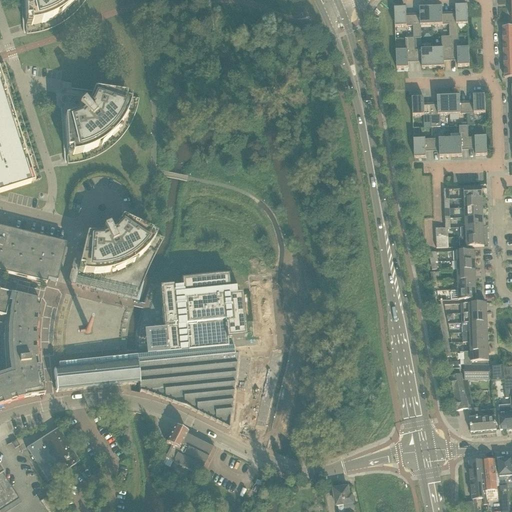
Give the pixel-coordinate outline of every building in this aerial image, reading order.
[(23,0),(26,35),(29,34),(34,34),(36,33),(39,33),(41,32),(44,31),(46,31),(49,30),(51,29),(54,28),(56,26),(61,24),(63,23),(67,20),(69,18),(71,16),(73,15),(75,13),(77,11),(79,9),(81,7),(82,5),(84,3),(85,1),(85,0),(23,0)] [(458,25),(468,25),(467,7),(455,7),(455,15),(449,15),(449,25),(450,25),(450,37),(458,37),(458,25)] [(420,17),(413,17),(413,27),(413,39),(421,39),(421,27),(431,26),(430,8),(419,9),(420,17)] [(449,25),(449,15),(442,16),(442,8),(430,8),(431,26),(449,25)] [(413,27),(413,17),(406,17),(406,9),(394,10),(394,17),(393,17),(393,21),(395,20),(395,28),(413,27)] [(502,27),(503,41),(511,40),(511,27),(502,27)] [(442,50),(432,50),(433,68),(444,68),(444,60),(451,59),(450,37),(442,38),(442,50)] [(450,37),(451,59),(457,59),(458,67),(469,67),(468,49),(459,49),(458,37),(450,37)] [(406,51),(396,52),(396,59),(395,59),(395,63),(396,62),(396,70),(408,69),(408,61),(415,61),(414,51),(413,39),(405,39),(406,51)] [(511,40),(503,41),(503,53),(511,52),(511,40)] [(433,68),(432,50),(414,51),(415,61),(421,61),(422,69),(433,68)] [(511,52),(503,53),(504,66),(511,65),(511,52)] [(4,64),(0,64),(0,193),(30,184),(41,180),(4,64)] [(93,92),(90,99),(88,106),(86,108),(83,105),(78,109),(81,113),(78,115),(74,117),(73,116),(64,119),(67,164),(72,164),(75,164),(78,163),(80,163),(83,162),(85,161),(88,160),(93,159),(95,158),(100,155),(102,154),(104,152),(106,151),(109,149),(111,148),(113,146),(115,144),(117,143),(118,141),(120,139),(122,137),(124,135),(125,133),(127,131),(128,128),(129,126),(131,124),(132,121),(133,119),(134,117),(135,114),(136,112),(136,109),(137,107),(138,104),(138,101),(139,99),(93,92)] [(475,114),(485,114),(484,96),(473,96),(473,104),(466,105),(467,115),(475,114)] [(437,106),(430,106),(431,116),(430,116),(431,128),(439,128),(439,116),(449,115),(448,97),(437,98),(437,106)] [(459,97),(448,97),(449,115),(467,115),(466,105),(460,105),(459,97)] [(431,116),(430,106),(424,106),(423,98),(412,99),(412,106),(411,106),(411,110),(412,110),(412,117),(430,116),(431,116)] [(460,139),(450,139),(451,157),(462,157),(461,149),(468,149),(468,139),(468,127),(460,127),(460,139)] [(468,139),(468,149),(475,148),(475,156),(487,156),(486,138),(468,139)] [(450,139),(432,140),(432,150),(439,150),(439,158),(451,157),(450,139)] [(432,140),(413,141),(414,148),(412,148),(413,152),(414,152),(414,159),(426,158),(425,150),(432,150),(432,140)] [(464,199),(482,199),(482,189),(464,189),(464,199)] [(482,199),(464,199),(464,209),(482,208),(482,199)] [(483,218),(482,208),(464,209),(465,219),(483,218)] [(483,227),(483,218),(465,219),(465,228),(483,227)] [(76,247),(67,284),(75,286),(75,285),(124,297),(125,298),(128,299),(128,298),(136,300),(140,289),(144,279),(148,269),(153,259),(158,249),(163,239),(122,219),(112,231),(113,232),(110,233),(108,229),(102,231),(104,236),(101,237),(96,237),(96,236),(86,236),(83,249),(76,247)] [(483,227),(465,228),(460,228),(461,238),(484,237),(483,227)] [(56,282),(57,282),(66,245),(46,240),(46,239),(45,239),(45,240),(26,235),(26,234),(25,234),(25,235),(6,230),(7,229),(5,229),(4,233),(0,231),(0,273),(46,285),(47,280),(56,282)] [(447,229),(445,229),(435,229),(436,239),(448,239),(447,229)] [(484,237),(461,238),(459,238),(459,248),(484,247),(484,237)] [(448,239),(436,239),(436,249),(448,248),(448,239)] [(474,251),(456,252),(453,252),(454,262),(457,262),(474,261),(474,251)] [(430,263),(438,262),(436,253),(429,253),(430,263)] [(474,261),(457,262),(457,272),(475,271),(474,261)] [(475,271),(457,272),(457,281),(475,280),(475,271)] [(58,370),(128,364),(234,353),(232,339),(246,338),(241,294),(235,295),(235,289),(229,290),(227,277),(180,281),(181,288),(173,289),(173,288),(160,289),(166,348),(154,349),(155,355),(58,365),(58,370)] [(475,280),(457,281),(458,291),(476,290),(475,280)] [(476,300),(476,290),(458,291),(458,301),(476,300)] [(9,294),(0,291),(0,324),(2,325),(10,295),(9,295),(9,294)] [(0,405),(2,405),(16,401),(29,397),(44,395),(41,366),(35,367),(34,359),(37,359),(36,345),(36,331),(37,317),(38,310),(40,302),(10,295),(2,325),(4,326),(4,328),(4,345),(5,362),(6,373),(0,374),(0,405)] [(486,314),(486,304),(461,305),(461,314),(486,314)] [(486,314),(461,314),(461,324),(462,324),(487,323),(486,314)] [(487,323),(462,324),(462,334),(487,333),(487,323)] [(488,342),(487,333),(462,334),(463,343),(470,343),(488,342)] [(488,352),(488,342),(470,343),(470,353),(488,352)] [(464,363),(464,365),(489,365),(488,352),(470,353),(464,353),(464,361),(464,363)] [(128,364),(130,385),(138,384),(139,393),(141,392),(184,408),(228,429),(237,353),(234,353),(128,364)] [(58,370),(53,371),(56,392),(130,385),(128,364),(58,370)] [(495,366),(490,366),(492,382),(504,381),(504,377),(503,368),(503,365),(498,366),(495,366)] [(469,409),(473,409),(468,381),(489,381),(489,367),(464,367),(464,381),(462,381),(461,375),(450,377),(457,412),(469,409)] [(511,367),(510,368),(503,368),(504,377),(511,376),(511,367)] [(511,405),(499,406),(499,415),(500,431),(511,429),(511,397),(511,398),(511,399),(511,405)] [(473,409),(469,409),(471,433),(496,431),(494,410),(478,412),(478,409),(473,409)] [(171,446),(169,450),(165,458),(173,462),(172,463),(199,476),(214,446),(175,427),(166,444),(171,446)] [(79,462),(58,429),(26,449),(47,482),(79,462)] [(14,449),(19,446),(16,441),(10,443),(14,449)] [(510,459),(502,460),(502,462),(498,462),(499,480),(506,480),(506,477),(511,477),(510,459)] [(468,462),(472,502),(465,503),(466,511),(476,511),(475,500),(483,499),(484,506),(487,506),(486,499),(487,499),(486,488),(485,488),(483,475),(483,462),(483,461),(468,462)] [(494,461),(483,462),(483,475),(485,488),(486,488),(487,499),(497,499),(494,461)] [(0,511),(18,500),(0,472),(0,473),(0,472),(0,511)] [(502,511),(509,511),(507,486),(500,487),(502,511)] [(353,511),(352,496),(349,496),(348,489),(343,490),(342,489),(334,490),(336,506),(344,505),(345,511),(353,511)] [(46,511),(61,511),(50,495),(40,502),(46,511)]
